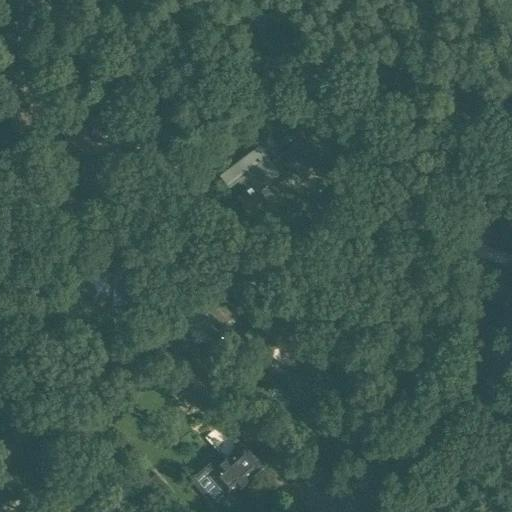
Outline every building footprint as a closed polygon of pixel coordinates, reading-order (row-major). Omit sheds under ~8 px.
[(38,32),(1,35),(3,63),(52,59),(50,43),(39,44),(38,32)] [(31,106),(13,108),(15,137),(34,135),(31,106)] [(64,114),(63,174),(75,174),(75,154),(101,155),(102,115),(64,114)] [(260,148),(222,177),(229,187),(238,181),(249,196),(277,178),(280,181),(297,168),(304,177),(317,167),(300,142),(284,154),(279,148),(266,157),(260,148)] [(511,212),(488,206),(484,223),(494,225),(489,246),(511,251),(511,212)] [(90,264),(75,288),(91,299),(98,289),(104,293),(112,293),(112,305),(132,306),(133,278),(113,277),(113,280),(105,278),(107,275),(90,264)] [(215,290),(200,308),(218,326),(235,312),(215,290)] [(277,305),(245,335),(254,345),(262,337),(272,349),(289,332),(292,335),(299,328),(277,305)] [(371,307),(367,318),(393,330),(399,319),(371,307)] [(188,340),(176,352),(213,390),(220,383),(223,379),(188,340)] [(220,475),(214,481),(229,497),(239,488),(241,490),(250,482),(248,480),(258,471),(250,462),(255,458),(243,445),(216,470),(220,475)]
